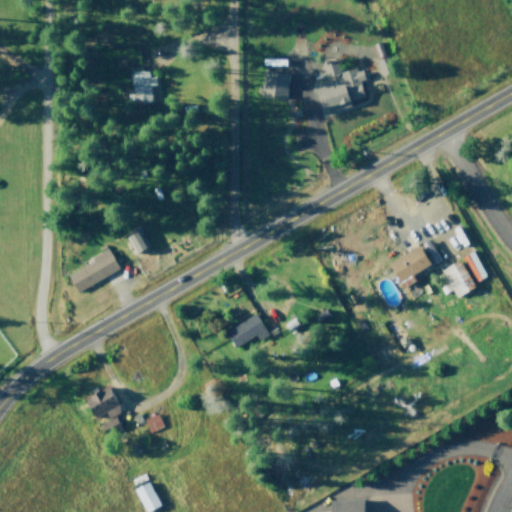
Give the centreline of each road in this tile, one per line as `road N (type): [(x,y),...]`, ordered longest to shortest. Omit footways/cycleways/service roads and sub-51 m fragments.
road 1 (tertiary): [(0,404),(49,359),(511,92)]
road 2 (residential): [(511,476),(507,233),(445,131)]
road 3 (residential): [(49,359),(36,313),(44,256),(43,0)]
road 4 (residential): [(231,0),(234,253)]
